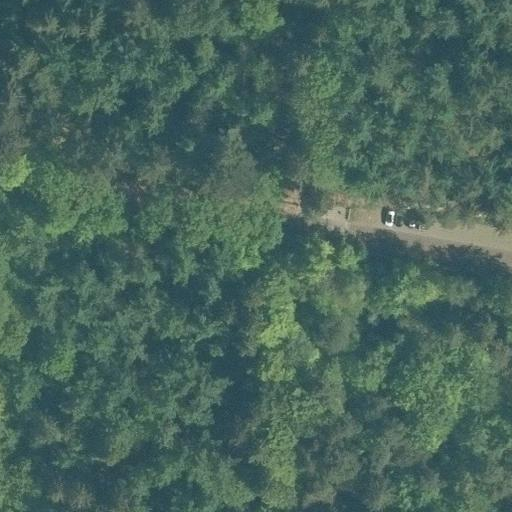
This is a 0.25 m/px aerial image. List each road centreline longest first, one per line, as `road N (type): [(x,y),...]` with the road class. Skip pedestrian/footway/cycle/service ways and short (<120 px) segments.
road 1 (tertiary): [(511,254),(0,162)]
road 2 (track): [(303,294),(321,511)]
